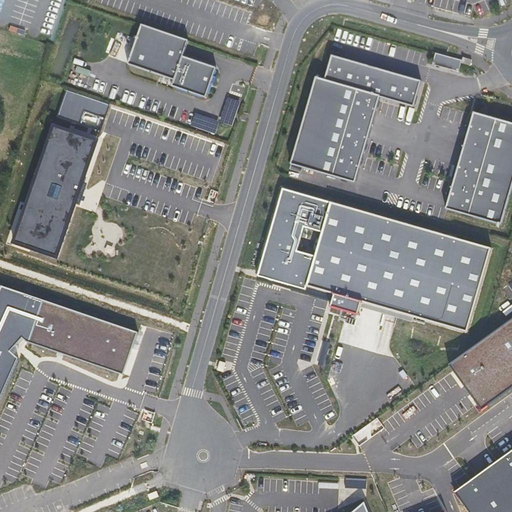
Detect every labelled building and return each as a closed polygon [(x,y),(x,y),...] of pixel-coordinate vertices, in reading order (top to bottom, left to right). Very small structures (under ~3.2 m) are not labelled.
[(194,39),(147,23),(134,63),(179,79),(177,85),(212,97),(217,82),(220,83),(222,76),(219,75),(222,67),(189,55),(194,39)] [(410,103),(417,78),(328,53),(321,78),(314,76),(289,162),(351,179),(375,93),(410,103)] [(435,53),(432,64),(457,71),(460,62),(460,60),(435,53)] [(108,104),(67,90),(59,117),(78,125),(83,112),(105,118),(108,104)] [(511,166),(511,122),(469,110),(442,207),(497,221),(511,166)] [(100,142),(54,126),(12,245),(58,261),(100,142)] [(282,189),(258,273),(335,295),(331,308),(357,316),(361,303),(466,334),(491,249),(282,189)] [(139,334),(2,287),(0,292),(0,402),(18,360),(11,352),(23,338),(28,344),(125,376),(139,334)] [(511,320),(449,365),(482,411),(511,389),(511,320)] [(511,511),(511,450),(455,491),(468,511),(511,511)]
